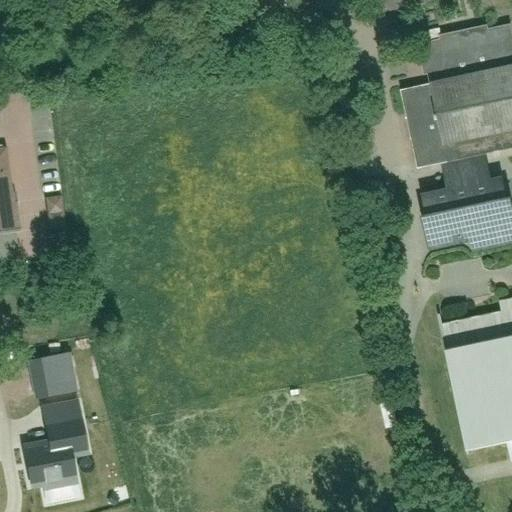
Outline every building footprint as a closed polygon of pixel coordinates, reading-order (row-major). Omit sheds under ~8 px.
[(381,0),(385,13),(437,0),(381,0)] [(511,23),(419,44),(428,85),(402,91),(420,167),(462,158),(459,145),(511,132),(511,23)] [(0,226),(12,225),(0,151),(0,226)] [(452,193),(422,199),(432,247),(471,239),(473,249),(511,240),(511,200),(511,199),(508,199),(505,182),(492,184),(486,160),(446,169),(452,193)] [(51,195),(53,230),(71,229),(69,194),(51,195)] [(500,313),(440,326),(466,452),(506,443),(511,461),(511,460),(511,299),(498,303),(500,313)] [(88,451),(81,416),(45,423),(49,443),(23,448),(31,485),(43,483),(44,489),(64,485),(62,480),(75,477),(71,455),(88,451)]
